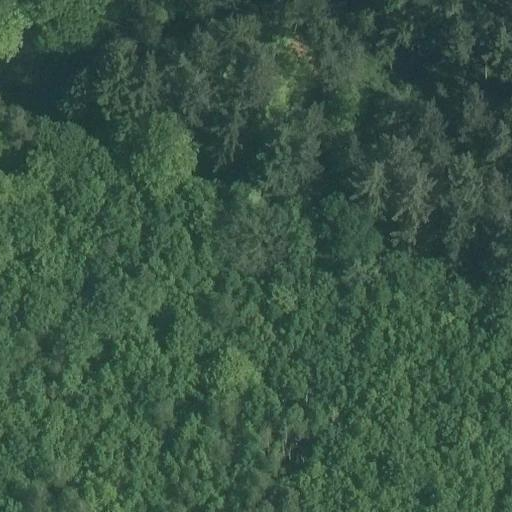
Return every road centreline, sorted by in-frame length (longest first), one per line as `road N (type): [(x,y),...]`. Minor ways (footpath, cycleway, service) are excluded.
road 1 (track): [(511,311),(234,196),(179,184),(50,134)]
road 2 (track): [(50,134),(104,0)]
road 3 (track): [(0,261),(50,134)]
